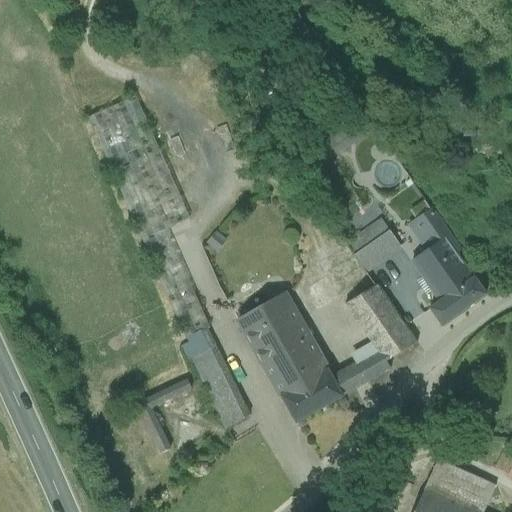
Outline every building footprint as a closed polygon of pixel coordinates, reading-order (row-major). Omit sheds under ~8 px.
[(267,6),(223,30),(267,112),(312,88),(267,6)] [(186,216),(133,98),(88,118),(172,305),(193,296),(162,226),(186,216)] [(359,112),(325,135),(337,153),(371,130),(359,112)] [(461,252),(434,212),(421,220),(438,244),(413,261),(433,290),(465,269),(456,256),(461,252)] [(382,222),(348,246),(368,275),(370,277),(404,254),(382,222)] [(465,269),(433,290),(440,301),(430,308),(442,326),(486,296),(475,279),(473,281),(465,269)] [(416,344),(376,287),(343,306),(378,355),(383,363),(387,361),(416,344)] [(193,296),(172,305),(187,338),(208,329),(193,296)] [(254,313),(236,323),(273,387),(300,372),(305,382),(327,370),(285,296),(254,313)] [(231,313),(236,323),(254,313),(246,298),(236,304),(231,313)] [(211,331),(180,347),(188,362),(191,360),(214,349),(219,346),(211,331)] [(214,349),(191,360),(198,373),(221,362),(214,349)] [(378,355),(333,380),(342,397),(391,370),(387,361),(383,363),(378,355)] [(221,362),(198,373),(226,429),(249,417),(221,362)] [(305,382),(300,372),(273,387),(294,424),(342,397),(333,380),(327,370),(305,382)] [(187,381),(138,404),(166,464),(175,459),(152,411),(153,408),(191,390),(187,381)] [(511,457),(501,453),(494,469),(511,476),(511,457)] [(495,487),(437,461),(431,474),(489,500),(495,487)] [(483,511),(489,500),(431,474),(414,511),(483,511)]
